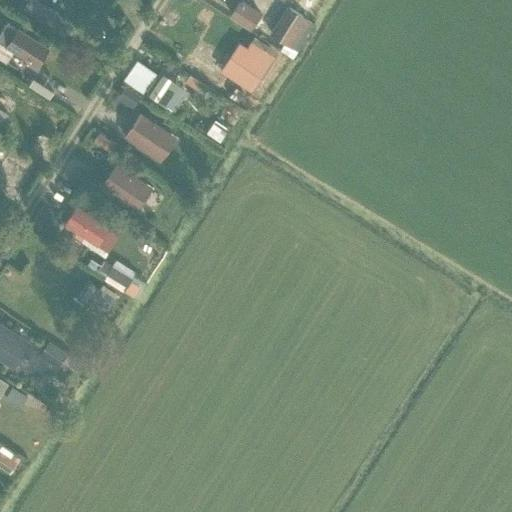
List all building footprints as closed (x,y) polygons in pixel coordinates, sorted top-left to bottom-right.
[(79,16),(50,0),(28,0),(25,6),(71,31),(79,16)] [(259,14),(239,1),(230,15),(250,28),(259,14)] [(288,6),(271,33),(272,34),(268,41),(280,48),(284,41),(293,47),(309,20),(288,6)] [(0,43),(36,66),(48,47),(7,21),(0,32),(0,43)] [(277,51),(253,35),(246,45),(239,40),(219,69),(250,90),(277,51)] [(188,78),(180,90),(215,112),(223,99),(188,78)] [(231,96),(219,109),(231,119),(242,107),(231,96)] [(0,103),(0,120),(1,121),(8,109),(0,103)] [(170,133),(140,113),(125,136),(155,156),(170,133)] [(146,184),(116,164),(101,186),(130,206),(146,184)] [(105,222),(77,204),(64,223),(92,242),(105,222)] [(125,288),(133,277),(109,259),(101,271),(125,288)] [(113,297),(87,279),(76,296),(102,313),(113,297)] [(30,340),(0,320),(0,358),(13,367),(30,340)]
